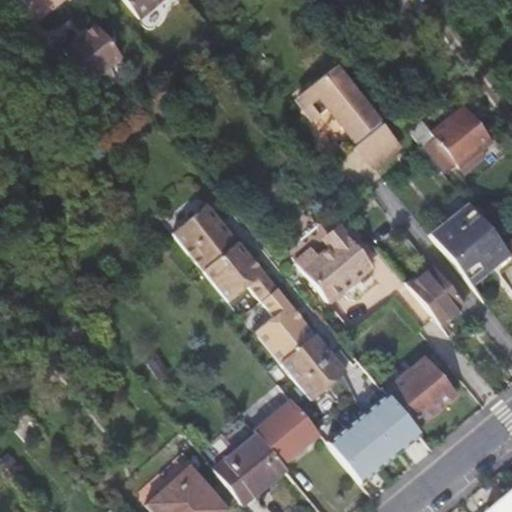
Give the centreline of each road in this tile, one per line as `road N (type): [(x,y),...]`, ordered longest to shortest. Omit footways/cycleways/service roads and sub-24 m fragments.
road 1 (unknown): [(511,352),(375,185)]
road 2 (residential): [(511,419),(395,511)]
